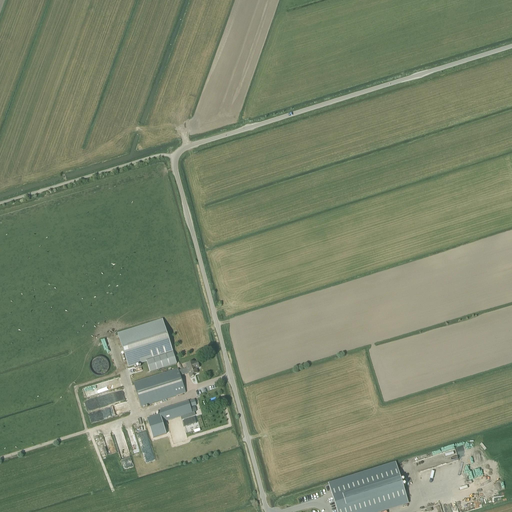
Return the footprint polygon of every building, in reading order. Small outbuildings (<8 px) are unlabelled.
[(128,367),(146,361),(173,353),(162,321),(118,335),(128,367)] [(150,373),(176,364),(173,353),(146,361),(150,373)] [(104,373),(107,361),(96,358),(93,370),(104,373)] [(179,371),(180,376),(188,373),(190,378),(194,377),(193,375),(197,373),(196,369),(199,368),(197,362),(194,363),(194,362),(186,365),(187,368),(179,371)] [(141,407),(186,393),(180,376),(179,371),(178,369),(133,383),(141,407)] [(153,439),(166,434),(162,423),(192,413),(188,402),(158,411),(160,415),(147,419),(153,439)] [(196,423),(194,417),(182,421),(184,427),(196,423)] [(154,459),(145,421),(135,423),(142,453),(144,452),(146,461),(154,459)] [(457,449),(435,455),(438,465),(459,460),(457,449)] [(337,511),(380,511),(408,503),(395,463),(328,484),(337,511)]
